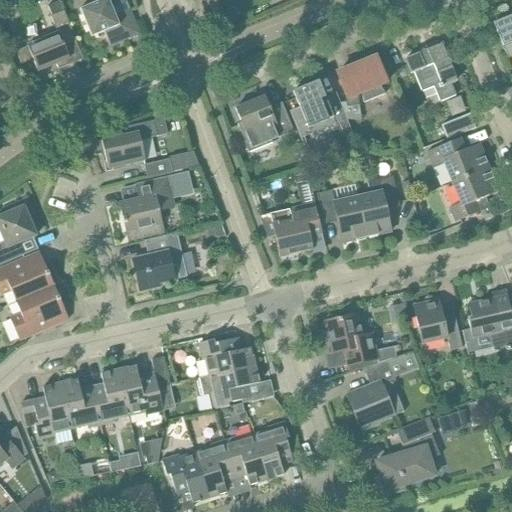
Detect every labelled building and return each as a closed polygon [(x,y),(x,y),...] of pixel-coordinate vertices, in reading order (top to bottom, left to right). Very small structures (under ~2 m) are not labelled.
[(90,0),(92,4),(79,9),(91,38),(104,32),(109,46),(139,34),(124,0),(90,0)] [(75,40),(63,11),(50,16),(57,34),(27,46),(37,72),(56,64),(58,70),(69,66),(66,60),(69,59),(63,45),(75,40)] [(511,15),(493,23),(507,57),(508,59),(511,56),(511,15)] [(448,60),(443,49),(441,44),(437,46),(426,51),(422,50),(419,53),(404,59),(411,74),(414,73),(422,92),(433,87),(440,102),(456,96),(451,83),(456,81),(451,67),(451,62),(448,60)] [(345,98),(346,107),(359,106),(358,96),(361,94),(363,103),(385,95),(380,87),(386,84),(376,58),(337,74),(347,98),(345,98)] [(318,82),(293,92),(308,129),(310,135),(335,125),(347,120),(342,108),(337,97),(326,102),(325,98),(318,82)] [(259,99),(235,109),(241,124),(237,125),(238,127),(243,139),(244,143),(249,153),(272,144),(271,141),(293,132),(282,103),(269,108),(267,102),(265,97),(259,99)] [(130,135),(101,141),(104,153),(108,169),(145,161),(140,141),(159,137),(167,135),(163,115),(154,117),(155,121),(128,127),(130,135)] [(475,129),(470,115),(442,126),(447,140),(475,129)] [(452,184),(489,168),(479,144),(455,154),(451,142),(427,153),(433,168),(443,163),(452,184)] [(147,179),(172,174),(169,160),(144,165),(147,179)] [(449,208),(455,222),(479,212),(475,202),(498,192),(489,168),(452,184),(460,204),(449,208)] [(370,195),(357,198),(366,238),(390,232),(385,206),(398,203),(393,177),(367,183),(370,195)] [(123,203),(119,204),(126,233),(128,243),(163,235),(161,225),(158,211),(173,207),(167,179),(136,186),(139,200),(123,203)] [(342,243),(366,238),(357,198),(334,203),(331,191),(316,194),(322,220),(336,217),(342,243)] [(0,233),(4,242),(0,243),(0,265),(23,256),(18,244),(32,238),(36,236),(29,219),(33,218),(26,200),(4,210),(6,214),(0,216),(0,233)] [(313,250),(310,237),(322,235),(315,204),(269,214),(279,258),(313,250)] [(148,256),(132,260),(133,263),(140,292),(159,288),(158,284),(174,280),(187,278),(183,263),(176,234),(145,241),(148,256)] [(53,286),(44,265),(39,253),(0,269),(0,295),(10,291),(16,303),(53,286)] [(19,341),(56,325),(68,320),(53,286),(16,303),(21,314),(9,319),(19,341)] [(475,347),(473,338),(489,334),(493,351),(505,348),(506,351),(511,349),(511,317),(505,290),(491,293),(493,299),(479,302),(480,304),(468,307),(472,321),(468,322),(470,330),(462,331),(466,349),(475,347)] [(417,326),(421,344),(447,338),(450,351),(462,348),(456,321),(444,324),(438,301),(413,307),(416,322),(417,326)] [(328,322),(324,323),(329,346),(334,345),(336,353),(343,352),(347,366),(377,360),(378,359),(379,364),(387,361),(397,358),(394,347),(376,351),(374,343),(372,335),(362,337),(358,315),(343,318),(342,313),(327,317),(328,322)] [(213,340),(198,344),(202,361),(205,360),(208,377),(255,366),(251,348),(240,351),(237,339),(214,344),(213,340)] [(157,388),(170,386),(164,358),(151,361),(154,373),(157,388)] [(389,365),(365,375),(370,386),(346,396),(361,432),(378,425),(377,423),(394,416),(403,413),(391,383),(396,382),(389,365)] [(208,377),(196,380),(200,397),(210,395),(213,411),(228,407),(228,404),(242,400),(251,398),(248,386),(258,384),(255,366),(208,377)] [(136,367),(118,371),(129,416),(145,413),(146,415),(163,411),(160,399),(157,388),(154,373),(138,377),(136,367)] [(129,416),(118,371),(101,374),(103,385),(91,388),(100,426),(113,423),(112,420),(129,416)] [(77,380),(60,384),(70,430),(86,426),(87,429),(100,426),(91,388),(80,390),(77,380)] [(70,430),(60,384),(42,388),(45,398),(20,404),(26,428),(34,426),(37,440),(54,436),(54,434),(70,430)] [(170,386),(157,388),(160,399),(172,396),(170,386)] [(242,404),(234,406),(236,415),(244,412),(242,404)] [(436,418),(440,434),(469,427),(465,411),(436,418)] [(429,418),(396,431),(405,453),(376,462),(386,495),(405,489),(404,485),(434,476),(422,438),(434,433),(429,418)] [(252,436),(266,481),(283,476),(280,465),(292,462),(285,439),(289,438),(284,423),(268,429),(268,431),(252,436)] [(0,465),(4,462),(11,470),(24,459),(5,436),(4,437),(0,440),(0,465)] [(235,438),(223,442),(234,480),(246,476),(249,486),(266,481),(252,436),(236,441),(235,438)] [(234,480),(223,442),(210,446),(211,449),(195,454),(207,499),(226,493),(223,483),(234,480)] [(207,499),(195,454),(179,459),(178,456),(161,461),(166,476),(169,475),(176,497),(189,494),(192,504),(207,499)] [(159,455),(145,458),(147,466),(157,463),(159,455)] [(119,462),(109,464),(111,472),(111,474),(126,471),(125,469),(124,461),(119,462)] [(88,464),(79,466),(82,479),(82,480),(92,477),(91,476),(89,465),(88,464)] [(52,474),(46,476),(50,485),(50,486),(50,485),(59,482),(57,476),(52,474)] [(154,511),(152,484),(121,487),(123,511),(154,511)] [(21,511),(20,510),(14,502),(1,511),(21,511)]
